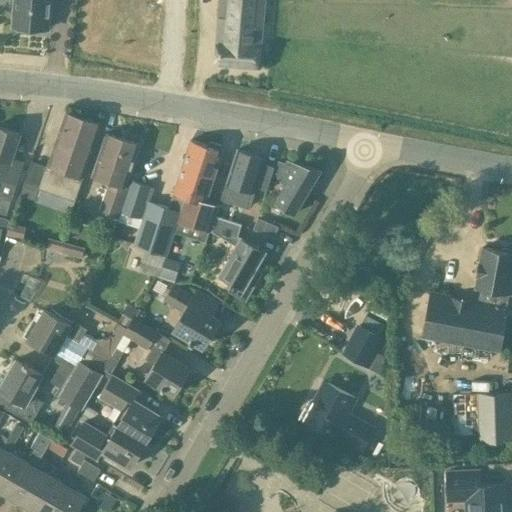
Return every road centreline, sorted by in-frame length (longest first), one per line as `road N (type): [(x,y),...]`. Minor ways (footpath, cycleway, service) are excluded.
road 1 (residential): [(160,511),(368,141)]
road 2 (tertiary): [(368,141),(167,105)]
road 3 (tertiary): [(167,105),(0,80)]
road 4 (tertiary): [(511,168),(368,141)]
